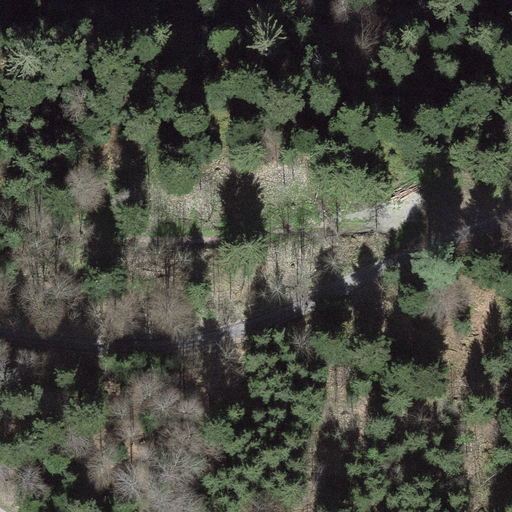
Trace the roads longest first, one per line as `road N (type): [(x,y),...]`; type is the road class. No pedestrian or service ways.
road 1 (track): [(0,336),(135,346),(203,337),(511,224)]
road 2 (track): [(0,209),(139,235),(246,236),(511,216)]
